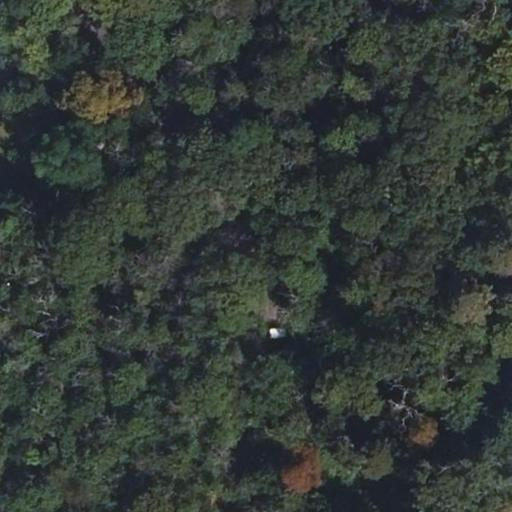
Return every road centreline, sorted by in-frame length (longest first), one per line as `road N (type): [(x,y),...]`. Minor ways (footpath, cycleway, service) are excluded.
road 1 (residential): [(223,220),(300,227),(330,248),(373,313),(385,511)]
road 2 (residential): [(236,511),(255,393),(245,295),(223,220)]
road 3 (residential): [(223,220),(138,70),(77,0)]
